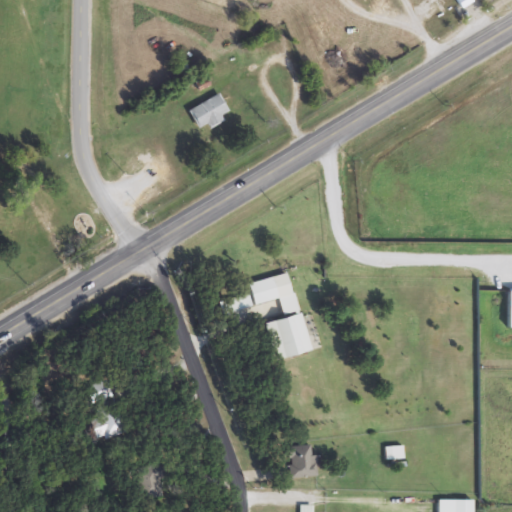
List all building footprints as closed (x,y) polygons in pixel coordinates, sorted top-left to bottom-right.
[(461,8),(456,0),(470,0),(472,2),(461,8)] [(188,112),(219,95),(229,113),(222,117),(224,121),(209,130),(206,126),(198,130),(188,112)] [(254,306),(248,284),(286,274),(292,296),(254,306)] [(265,324),(301,314),(311,351),(275,362),(265,324)] [(94,437),(92,417),(112,415),(114,435),(94,437)] [(315,478),(289,479),(288,448),(314,447),(315,478)] [(472,501),(472,511),(437,511),(437,501),(472,501)]
